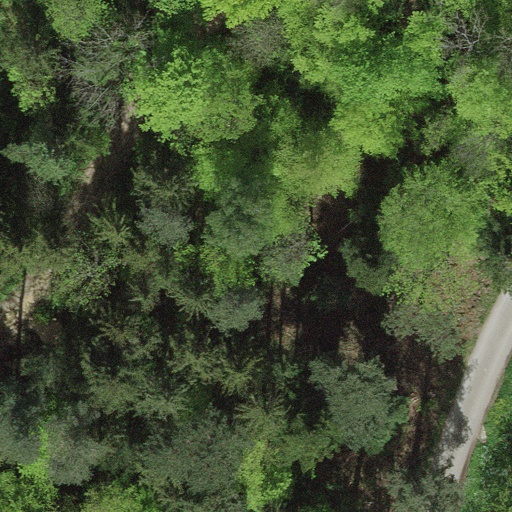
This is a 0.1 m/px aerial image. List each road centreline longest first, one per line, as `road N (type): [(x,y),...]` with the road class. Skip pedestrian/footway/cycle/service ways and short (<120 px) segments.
road 1 (track): [(237,0),(194,68),(0,304)]
road 2 (residential): [(511,318),(438,511)]
